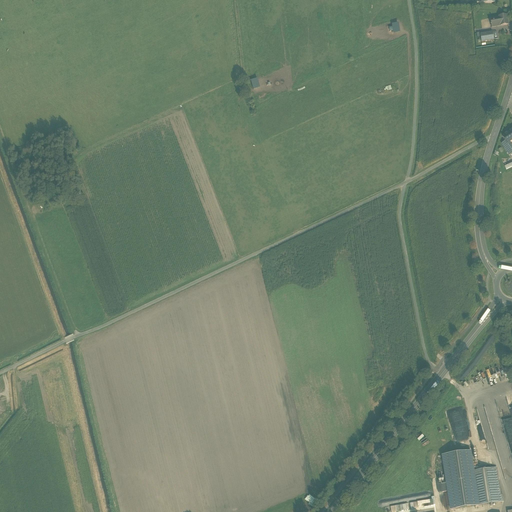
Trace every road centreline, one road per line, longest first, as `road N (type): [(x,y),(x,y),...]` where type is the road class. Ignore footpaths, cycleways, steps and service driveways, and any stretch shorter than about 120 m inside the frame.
road 1 (track): [(491,142),(64,341)]
road 2 (track): [(407,0),(413,95),(398,213),(424,357),(435,368)]
road 3 (primary): [(331,511),(479,327)]
road 4 (track): [(75,336),(0,133)]
road 5 (secondary): [(483,255),(480,184),(507,95)]
